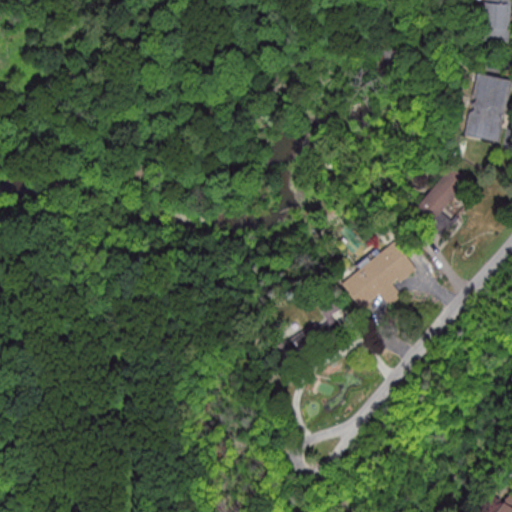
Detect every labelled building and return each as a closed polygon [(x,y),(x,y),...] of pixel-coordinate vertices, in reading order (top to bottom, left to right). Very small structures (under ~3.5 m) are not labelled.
[(511,40),(511,0),(485,0),(485,40),(511,40)] [(465,134),(500,141),(511,83),(511,78),(477,72),(465,134)] [(416,206),(433,221),(468,180),(452,166),(416,206)] [(418,270),(398,242),(340,282),(360,310),(381,296),(388,306),(402,296),(395,286),(418,270)] [(326,320),(256,349),(264,368),(350,332),(333,293),(317,299),(326,320)] [(497,511),(511,511),(511,490),(497,511)]
